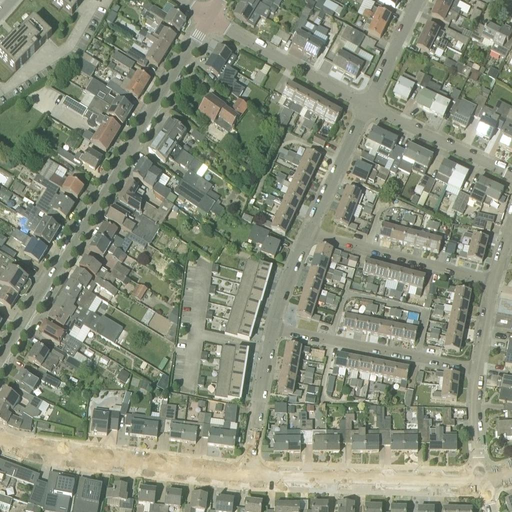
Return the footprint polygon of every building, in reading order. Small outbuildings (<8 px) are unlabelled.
[(52,0),(72,15),(84,0),(96,0),(100,3),(102,0),(52,0)] [(243,0),(240,6),(258,17),(261,18),(266,8),(269,10),(272,5),(264,0),(261,5),(259,4),(260,3),(254,0),(243,0)] [(398,0),(379,0),(379,2),(394,10),(398,0)] [(439,0),(436,6),(456,15),(458,16),(461,10),(457,8),(459,3),(452,0),(439,0)] [(327,2),(323,8),(334,14),(338,8),(327,2)] [(146,4),(144,8),(142,10),(146,13),(162,23),(165,24),(179,33),(186,22),(172,13),(169,18),(146,4)] [(234,17),(252,28),(258,17),(240,6),(234,17)] [(303,29),(306,23),(308,19),(313,9),(307,6),(302,16),(296,26),(302,29),(303,29)] [(455,23),(458,16),(456,15),(436,6),(431,17),(449,26),(451,21),(455,23)] [(332,19),(334,14),(323,8),(321,13),(332,19)] [(361,17),(369,21),(385,29),(391,18),(373,9),(370,15),(364,12),(361,17)] [(469,22),(476,25),(481,14),(474,11),(469,22)] [(148,35),(152,37),(158,41),(170,48),(176,38),(159,28),(162,23),(146,13),(141,21),(145,23),(144,25),(152,29),(148,35)] [(52,36),(47,32),(34,18),(0,52),(0,57),(16,73),(52,36)] [(369,21),(366,26),(371,28),(368,34),(380,40),(385,29),(369,21)] [(484,40),(494,45),(500,33),(500,32),(487,26),(486,29),(476,25),(470,39),(481,45),(484,40)] [(422,37),(446,49),(448,45),(442,42),(445,34),(427,26),(422,37)] [(328,32),(319,27),(316,33),(315,33),(314,35),(304,53),(317,60),(328,39),(325,38),(328,32)] [(353,31),(348,28),(347,28),(340,40),(357,50),(357,49),(352,46),(355,39),(349,36),(353,31)] [(511,33),(502,28),(500,32),(500,33),(494,45),(490,53),(505,60),(511,46),(511,38),(511,35),(511,33)] [(280,29),(275,38),(286,44),(291,35),(280,29)] [(302,29),(299,34),(292,47),(304,53),(314,35),(303,29),(302,29)] [(145,40),(148,35),(141,31),(138,36),(145,40)] [(365,37),(353,31),(349,36),(355,39),(352,46),(357,49),(357,50),(358,50),(365,37)] [(469,41),(457,35),(454,41),(466,47),(469,41)] [(170,48),(158,41),(152,37),(148,43),(154,46),(152,51),(164,58),(170,48)] [(444,53),(446,49),(422,37),(416,48),(433,56),(436,50),(444,53)] [(212,59),(230,70),(237,59),(218,48),(212,59)] [(343,49),(340,55),(333,68),(344,74),(351,61),(354,55),(343,49)] [(357,50),(354,55),(351,61),(344,74),(355,80),(359,74),(364,76),(370,64),(357,57),(360,52),(358,50),(357,50)] [(133,60),(136,55),(129,51),(126,56),(133,60)] [(146,61),(149,63),(158,68),(164,58),(152,51),(146,61)] [(129,70),(132,64),(133,64),(116,53),(112,60),(129,70)] [(237,83),(233,81),(231,80),(235,73),(230,70),(212,59),(205,70),(220,78),(216,84),(230,94),(237,83)] [(443,66),(454,71),(456,65),(446,60),(443,66)] [(90,79),(96,70),(80,61),(75,70),(90,79)] [(453,73),(456,74),(467,80),(472,71),(457,64),(456,65),(454,71),(453,73)] [(259,88),(266,78),(256,72),(249,82),(259,88)] [(138,74),(132,84),(144,91),(150,81),(138,74)] [(413,85),(419,88),(425,77),(418,74),(413,85)] [(431,80),(425,77),(419,88),(425,90),(417,107),(430,113),(439,93),(440,91),(433,88),(432,85),(429,84),(431,80)] [(132,84),(126,80),(116,95),(128,102),(127,101),(130,96),(138,101),(144,91),(132,84)] [(85,93),(95,99),(127,118),(132,110),(117,101),(114,105),(109,101),(110,100),(107,99),(111,92),(92,81),(85,93)] [(407,103),(413,88),(400,82),(393,96),(394,97),(394,95),(401,98),(400,100),(407,103)] [(282,98),(287,101),(283,108),(284,109),(272,130),(277,132),(288,111),(292,104),(300,91),(289,85),(282,98)] [(292,104),(303,110),(310,96),(300,91),(292,104)] [(461,94),(456,92),(454,91),(449,102),(455,105),(456,102),(461,94)] [(446,96),(439,93),(430,113),(442,119),(449,105),(443,103),(446,96)] [(475,108),(482,111),(483,108),(488,97),(482,94),(475,108)] [(306,130),(309,123),(313,116),(321,102),(310,96),(303,110),(308,113),(304,120),(305,120),(301,127),(306,130)] [(95,99),(88,111),(97,117),(105,121),(107,117),(122,127),(127,118),(95,99)] [(210,99),(199,114),(222,131),(222,130),(231,137),(236,131),(233,129),(248,109),(239,102),(230,114),(210,99)] [(313,116),(324,121),(331,108),(321,102),(313,116)] [(465,130),(471,117),(474,110),(469,107),(469,108),(456,102),(455,105),(454,107),(450,116),(455,118),(452,124),(465,130)] [(489,142),(493,133),(495,129),(500,132),(506,120),(511,109),(500,103),(493,118),(481,112),(477,120),(482,123),(476,135),(489,142)] [(324,121),(326,123),(335,127),(342,114),(331,108),(324,121)] [(105,121),(97,117),(88,111),(84,119),(88,121),(87,124),(88,127),(92,130),(95,129),(97,127),(101,129),(94,141),(84,135),(82,139),(106,154),(120,131),(111,125),(105,121)] [(293,113),(288,111),(277,132),(282,135),(289,121),(293,113)] [(170,123),(160,136),(171,144),(175,137),(181,141),(186,134),(170,123)] [(314,125),(309,123),(306,130),(310,132),(314,125)] [(363,153),(360,159),(372,164),(376,154),(385,136),(373,130),(365,148),(370,150),(368,156),(363,153)] [(190,137),(201,144),(205,139),(194,131),(190,137)] [(511,152),(511,134),(509,133),(506,131),(498,147),(511,153),(511,152)] [(203,166),(171,144),(160,136),(149,153),(165,164),(168,160),(179,168),(180,166),(189,172),(182,182),(206,198),(212,188),(196,176),(203,166)] [(376,154),(394,163),(400,150),(395,147),(397,142),(385,136),(376,154)] [(218,147),(228,154),(236,144),(225,137),(218,147)] [(323,150),(327,142),(316,137),(312,144),(323,150)] [(395,175),(397,170),(409,176),(411,172),(415,165),(420,153),(408,147),(405,153),(400,150),(394,163),(390,173),(395,175)] [(307,153),(304,160),(282,149),(280,154),(287,157),(315,170),(321,159),(307,153)] [(77,154),(74,159),(59,150),(56,155),(79,169),(82,164),(95,172),(102,160),(89,152),(84,159),(77,154)] [(420,153),(415,165),(411,172),(417,175),(421,168),(427,171),(433,158),(420,153)] [(285,162),(300,168),(297,175),(310,181),(315,170),(287,157),(285,162)] [(48,162),(38,177),(59,190),(77,201),(84,190),(68,181),(65,179),(64,178),(62,181),(54,176),(58,169),(48,162)] [(133,179),(143,185),(153,191),(152,192),(155,193),(164,200),(166,201),(171,193),(156,185),(162,176),(142,164),(133,179)] [(456,169),(444,164),(435,182),(447,188),(450,181),(456,169)] [(63,171),(67,173),(68,174),(65,179),(68,181),(71,176),(76,179),(80,173),(67,165),(64,170),(63,171)] [(352,178),(356,180),(355,184),(363,187),(364,184),(365,184),(367,180),(373,183),(377,175),(387,179),(390,173),(373,165),(371,170),(366,168),(366,169),(357,165),(352,178)] [(456,169),(450,181),(447,188),(459,193),(468,175),(456,169)] [(278,174),(276,179),(291,186),(305,192),(310,181),(297,175),(293,181),(278,174)] [(33,183),(43,189),(52,194),(41,213),(57,223),(60,217),(66,220),(73,207),(61,199),(56,196),(59,190),(38,177),(37,177),(33,183)] [(425,189),(430,179),(424,177),(419,187),(425,189)] [(305,192),(291,186),(276,179),(274,183),(282,187),(289,191),(286,197),(300,203),(305,192)] [(421,212),(430,192),(435,182),(430,179),(425,189),(423,193),(415,210),(421,212)] [(481,209),(482,205),(483,204),(485,198),(491,186),(479,180),(473,192),(479,195),(474,205),(481,209)] [(216,204),(206,198),(182,182),(175,194),(208,216),(216,204)] [(118,203),(120,204),(133,212),(146,220),(150,213),(139,205),(140,203),(133,199),(138,190),(129,185),(118,203)] [(503,192),(491,186),(485,198),(483,204),(482,205),(489,208),(492,201),(498,204),(503,192)] [(0,197),(9,202),(13,194),(2,189),(0,193),(0,197)] [(347,189),(342,201),(357,206),(361,195),(347,189)] [(162,203),(164,200),(155,193),(156,199),(162,203)] [(459,193),(455,204),(451,211),(457,213),(460,206),(465,196),(459,193)] [(465,196),(460,206),(457,213),(462,216),(470,198),(465,196)] [(266,201),(274,205),(276,200),(268,197),(266,201)] [(295,214),(300,203),(286,197),(281,208),(295,214)] [(274,205),(266,201),(264,206),(272,209),(274,205)] [(352,218),(357,206),(342,201),(338,212),(352,218)] [(146,220),(133,212),(120,204),(116,210),(114,209),(107,222),(108,222),(108,221),(149,246),(160,229),(146,220)] [(22,212),(19,217),(54,238),(60,230),(44,221),(43,222),(37,219),(41,213),(29,206),(25,213),(22,212)] [(295,214),(281,208),(276,219),(290,225),(295,214)] [(350,225),(352,218),(338,212),(333,224),(356,232),(357,228),(350,225)] [(10,227),(16,231),(26,238),(30,233),(35,236),(34,237),(49,247),(54,238),(19,217),(17,215),(10,227)] [(244,215),(241,220),(251,225),(253,219),(244,215)] [(493,219),(478,215),(472,229),(482,232),(485,223),(492,224),(493,219)] [(399,231),(394,229),(391,242),(403,245),(406,232),(408,224),(410,217),(405,216),(403,223),(401,222),(399,231)] [(285,237),(290,225),(276,219),(273,226),(266,222),(263,227),(285,237)] [(379,239),(391,242),(394,229),(387,227),(389,220),(384,219),(379,239)] [(96,239),(119,252),(124,243),(114,237),(117,232),(110,227),(109,229),(104,226),(96,239)] [(281,250),(279,247),(279,246),(266,241),(269,234),(254,227),(248,241),(264,247),(261,254),(274,259),(276,253),(280,253),(281,250)] [(26,238),(16,231),(11,239),(21,245),(21,246),(27,250),(23,255),(39,264),(47,251),(39,245),(26,238)] [(418,235),(406,232),(403,245),(414,248),(418,235)] [(472,241),(470,248),(485,252),(488,240),(465,234),(464,239),(472,241)] [(147,245),(131,235),(128,241),(144,250),(147,245)] [(430,239),(418,235),(414,248),(426,252),(430,239)] [(0,253),(12,261),(15,254),(3,247),(7,241),(0,237),(0,253)] [(107,253),(113,257),(112,259),(121,265),(126,257),(119,252),(96,239),(89,251),(103,259),(107,253)] [(442,242),(430,239),(426,252),(438,255),(442,242)] [(453,257),(455,247),(456,245),(448,243),(445,255),(453,257)] [(339,258),(341,254),(318,247),(314,259),(329,263),(331,256),(339,258)] [(482,264),(485,252),(470,248),(468,255),(460,253),(459,258),(482,264)] [(0,284),(4,278),(23,289),(28,281),(10,269),(14,263),(16,264),(12,261),(0,253),(0,284)] [(345,264),(355,267),(357,258),(347,255),(345,264)] [(102,282),(105,277),(107,272),(85,259),(79,268),(102,282)] [(311,270),(325,275),(341,279),(342,274),(327,270),(329,263),(314,259),(311,270)] [(243,274),(268,281),(271,268),(247,261),(246,263),(243,274)] [(370,294),(372,286),(374,279),(378,266),(366,263),(362,276),(368,277),(366,285),(367,285),(365,292),(370,294)] [(117,265),(113,271),(126,279),(129,272),(117,265)] [(374,279),(386,282),(390,269),(378,266),(374,279)] [(386,282),(398,285),(401,272),(390,269),(386,282)] [(340,284),(341,279),(325,275),(311,270),(307,282),(322,286),(323,281),(331,283),(331,281),(340,284)] [(113,271),(110,277),(115,281),(122,285),(126,279),(113,271)] [(77,272),(71,283),(85,291),(91,280),(77,272)] [(398,285),(396,293),(394,300),(399,301),(401,294),(402,294),(404,287),(410,288),(413,275),(401,272),(398,285)] [(264,293),(268,281),(243,274),(240,286),(264,293)] [(415,297),(420,299),(422,291),(425,278),(413,275),(410,288),(417,290),(415,297)] [(4,278),(0,284),(0,286),(18,298),(23,289),(4,278)] [(118,292),(113,289),(97,279),(94,285),(101,289),(100,290),(114,298),(118,292)] [(318,297),(322,286),(307,282),(304,293),(318,297)] [(96,298),(85,291),(71,283),(62,296),(88,312),(96,298)] [(18,298),(0,286),(0,304),(10,310),(18,298)] [(261,305),(264,293),(240,286),(236,298),(235,298),(261,305)] [(430,286),(429,293),(428,296),(433,297),(434,298),(436,288),(430,286)] [(147,292),(141,288),(134,299),(141,303),(147,292)] [(454,303),(469,306),(471,294),(448,289),(447,294),(451,295),(450,302),(454,303)] [(334,302),(326,300),(318,297),(304,293),(300,304),(315,309),(316,303),(324,306),(324,305),(332,307),(334,302)] [(54,310),(83,327),(109,343),(117,330),(88,312),(62,296),(54,310)] [(429,310),(433,297),(428,296),(424,309),(429,310)] [(261,305),(235,298),(232,310),(256,317),(260,306),(261,306),(261,305)] [(451,315),(456,315),(466,317),(469,306),(454,303),(452,308),(444,307),(444,308),(435,307),(435,311),(443,313),(451,315)] [(313,316),(315,309),(300,304),(296,316),(319,323),(320,318),(313,316)] [(369,322),(370,314),(372,306),(367,305),(364,321),(357,319),(354,333),(366,335),(369,322)] [(173,309),(171,322),(177,323),(179,310),(173,309)] [(71,333),(69,337),(75,341),(83,327),(54,310),(48,320),(63,329),(71,333)] [(228,322),(253,329),(256,317),(232,310),(228,322)] [(342,330),(354,333),(357,319),(350,318),(351,311),(346,310),(342,330)] [(464,329),(466,317),(456,315),(451,315),(449,326),(464,329)] [(253,329),(228,322),(225,335),(249,342),(253,329)] [(366,335),(378,337),(381,324),(369,322),(366,335)] [(406,322),(405,329),(402,342),(415,344),(419,324),(406,322)] [(65,347),(61,353),(66,356),(73,360),(82,345),(75,341),(69,337),(45,323),(40,332),(43,333),(42,336),(59,346),(60,344),(65,347)] [(393,326),(381,324),(378,337),(390,340),(393,326)] [(405,329),(393,326),(390,340),(402,342),(405,329)] [(447,338),(456,340),(462,341),(464,329),(449,326),(447,338)] [(459,353),(462,341),(456,340),(447,338),(444,350),(459,353)] [(284,358),(300,361),(301,353),(309,355),(310,350),(287,346),(284,358)] [(62,363),(66,356),(61,353),(55,349),(51,356),(36,347),(28,361),(41,368),(52,374),(59,361),(62,363)] [(222,348),(220,361),(246,365),(248,352),(222,348)] [(91,363),(77,354),(73,360),(88,368),(91,363)] [(336,356),(332,376),(338,377),(339,370),(346,371),(349,358),(336,356)] [(282,370),(297,373),(299,366),(300,361),(284,358),(282,370)] [(361,360),(349,358),(346,371),(358,374),(361,360)] [(358,374),(370,376),(373,363),(361,360),(358,374)] [(220,361),(218,373),(244,377),(246,365),(220,361)] [(370,376),(376,377),(382,378),(385,365),(373,363),(370,376)] [(382,378),(394,381),(397,367),(385,365),(382,378)] [(409,370),(397,367),(394,381),(401,382),(400,389),(405,390),(409,370)] [(282,370),(280,382),(295,384),(297,373),(282,370)] [(127,382),(130,374),(122,371),(119,379),(127,382)] [(15,389),(20,392),(30,397),(38,383),(21,372),(15,382),(18,385),(15,389)] [(218,373),(217,386),(242,390),(244,377),(218,373)] [(442,387),(456,388),(458,389),(459,376),(436,374),(435,378),(443,379),(442,387)] [(511,374),(510,374),(509,380),(503,379),(501,391),(511,393),(511,374)] [(40,382),(56,390),(60,383),(44,375),(40,382)] [(278,394),(288,396),(301,398),(302,393),(294,392),(295,384),(280,382),(278,394)] [(240,403),(242,390),(217,386),(215,399),(240,403)] [(433,398),(446,400),(456,401),(458,389),(456,388),(442,387),(442,394),(434,394),(433,398)] [(404,406),(410,407),(413,392),(407,390),(404,406)] [(38,412),(31,408),(27,409),(25,411),(18,407),(16,406),(20,401),(4,391),(0,397),(0,404),(10,410),(20,416),(22,418),(23,415),(32,420),(33,421),(33,420),(37,419),(39,416),(38,412)] [(503,413),(507,413),(511,412),(511,393),(501,391),(499,404),(504,405),(503,413)] [(33,398),(30,397),(20,392),(18,396),(30,403),(40,409),(43,403),(33,398)] [(130,437),(143,438),(146,419),(126,417),(132,395),(126,393),(119,416),(126,418),(125,427),(131,428),(130,437)] [(0,423),(7,427),(7,426),(11,417),(7,415),(10,410),(0,404),(0,423)] [(274,405),(275,412),(275,415),(287,416),(286,406),(274,405)] [(167,406),(167,408),(164,434),(170,434),(169,442),(182,443),(185,424),(174,423),(176,407),(167,406)] [(226,406),(223,428),(223,435),(221,448),(234,449),(236,436),(229,435),(231,425),(235,425),(237,407),(226,406)] [(157,440),(158,433),(164,434),(167,408),(161,407),(159,421),(146,419),(143,438),(157,440)] [(365,432),(365,440),(365,453),(379,453),(379,447),(384,447),(384,422),(384,408),(376,408),(376,429),(378,429),(378,432),(365,432)] [(443,428),(444,428),(454,427),(454,421),(451,421),(451,410),(443,410),(443,428)] [(94,411),(91,435),(107,437),(107,431),(117,432),(119,414),(94,411)] [(511,412),(507,413),(507,425),(501,425),(501,421),(500,421),(497,421),(498,440),(511,439),(511,437),(511,426),(511,412)] [(22,418),(20,416),(18,420),(11,417),(7,426),(19,431),(30,433),(32,420),(23,415),(22,418)] [(202,438),(205,415),(199,415),(198,426),(185,424),(182,443),(196,445),(196,438),(202,438)] [(207,446),(221,448),(223,435),(223,428),(210,427),(211,416),(205,415),(202,438),(208,439),(207,446)] [(365,440),(365,432),(358,432),(358,440),(351,440),(351,423),(354,423),(354,416),(345,416),(345,422),(345,445),(351,445),(352,454),(365,453),(365,440)] [(300,433),(287,433),(287,454),(300,454),(300,445),(306,445),(306,422),(300,422),(300,433)] [(326,454),(326,440),(326,433),(312,433),(312,422),(306,422),(306,445),(312,445),(312,454),(326,454)] [(326,433),(326,440),(326,454),(340,453),(339,445),(345,445),(345,422),(339,422),(339,433),(326,433)] [(404,453),(404,440),(404,435),(396,435),(396,440),(390,440),(390,422),(384,422),(384,447),(390,447),(390,453),(404,453)] [(424,440),(429,440),(429,453),(443,453),(443,440),(443,435),(443,432),(429,432),(429,429),(431,428),(431,422),(423,422),(423,433),(424,440)] [(287,433),(287,428),(280,428),(280,434),(274,434),(274,440),(273,440),(273,454),(287,454),(287,433)] [(418,453),(418,444),(417,435),(404,435),(404,440),(404,453),(418,453)] [(443,435),(443,440),(443,453),(457,453),(456,435),(443,435)] [(0,470),(0,474),(10,478),(29,485),(33,474),(3,462),(0,470)] [(0,483),(1,484),(6,488),(10,478),(0,474),(0,483)] [(49,481),(48,481),(46,491),(43,510),(42,511),(43,511),(44,510),(55,511),(57,511),(59,509),(68,511),(70,498),(72,499),(75,483),(73,483),(74,478),(63,476),(62,483),(57,482),(56,486),(49,484),(49,481)] [(103,487),(91,485),(85,483),(84,489),(79,488),(79,487),(78,487),(73,511),(74,511),(75,511),(81,511),(97,511),(98,506),(99,506),(103,487)] [(36,487),(34,486),(34,487),(28,505),(40,509),(43,510),(46,491),(45,490),(45,491),(36,487)] [(106,501),(113,502),(113,501),(120,502),(119,510),(132,511),(134,501),(127,500),(127,497),(126,497),(127,488),(115,486),(114,492),(107,491),(106,501)] [(158,511),(159,506),(154,506),(155,491),(140,489),(140,490),(141,490),(140,496),(139,496),(138,504),(150,506),(149,511),(158,511)] [(165,507),(159,506),(158,511),(168,511),(169,508),(180,509),(181,494),(167,493),(165,507)] [(13,500),(0,495),(0,504),(10,507),(13,500)] [(199,511),(204,511),(205,507),(207,497),(192,496),(191,508),(185,508),(184,511),(194,511),(199,511)] [(216,500),(217,501),(215,511),(231,511),(233,501),(219,499),(217,498),(216,500)] [(247,502),(245,511),(260,511),(262,504),(253,503),(247,503),(247,502)]
